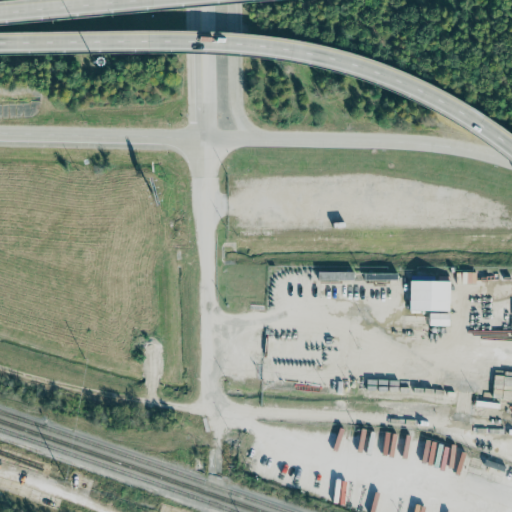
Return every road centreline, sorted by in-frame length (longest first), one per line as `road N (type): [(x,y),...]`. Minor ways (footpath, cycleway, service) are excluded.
road 1 (motorway): [(0,41),(205,40),(313,52),(409,83),(511,146)]
road 2 (residential): [(214,468),(198,0)]
road 3 (primary): [(201,137),(414,139),(511,159)]
road 4 (residential): [(0,358),(208,409)]
road 5 (primary): [(0,129),(201,137)]
road 6 (motorway): [(0,15),(176,0)]
road 7 (primary): [(233,0),(237,106),(259,137)]
road 8 (residential): [(0,469),(119,511)]
